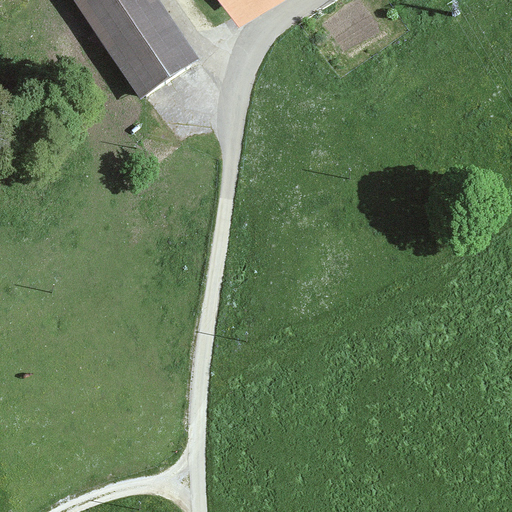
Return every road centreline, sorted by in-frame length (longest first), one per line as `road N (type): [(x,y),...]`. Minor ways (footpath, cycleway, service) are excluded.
road 1 (track): [(194,511),(203,348),(246,74),(270,29),(312,0)]
road 2 (track): [(65,511),(100,491),(191,482)]
